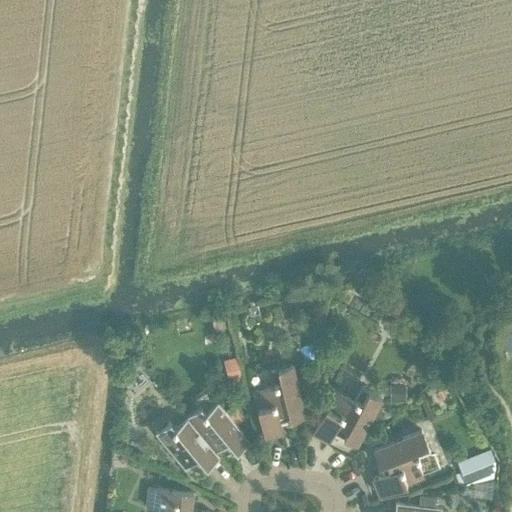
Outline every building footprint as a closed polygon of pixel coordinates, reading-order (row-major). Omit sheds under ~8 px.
[(257,303),(247,306),(250,316),(260,313),(257,303)] [(240,374),(236,356),(223,359),(228,378),(240,374)] [(279,419),(304,413),(292,363),(270,368),(274,382),(252,388),(264,435),(282,430),(279,419)] [(333,429),(356,442),(381,397),(360,386),(354,399),(334,389),(312,431),(327,439),(333,429)] [(249,439),(216,399),(215,400),(206,389),(193,399),(198,406),(185,416),(215,452),(228,440),(236,450),(249,439)] [(218,455),(215,452),(185,416),(174,425),(169,420),(154,432),(184,468),(198,456),(206,466),(218,455)] [(415,456),(429,450),(421,429),(373,448),(383,472),(372,476),(378,493),(423,476),(415,456)] [(465,483),(492,477),(494,458),(489,447),(456,461),(465,483)] [(148,486),(146,505),(166,507),(165,511),(212,511),(213,511),(190,509),(192,491),(148,486)] [(440,511),(441,507),(434,506),(435,498),(419,496),(418,504),(395,501),(393,511),(440,511)]
